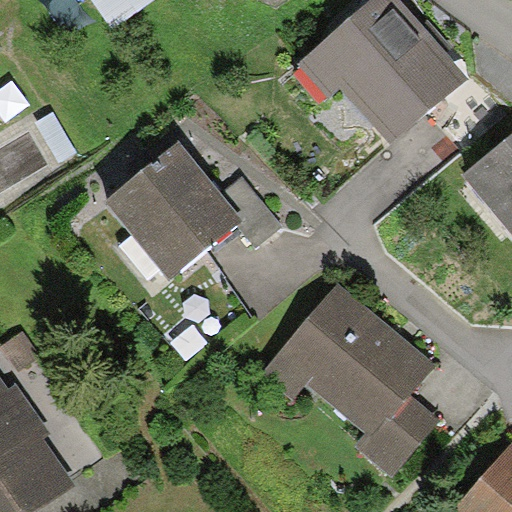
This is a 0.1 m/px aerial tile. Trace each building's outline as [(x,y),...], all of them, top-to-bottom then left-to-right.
[(157,0),(91,0),(114,31),(157,0)] [(431,36),(399,0),(377,0),(301,67),(334,105),(345,96),(391,149),(470,80),(431,36)] [(511,243),(511,139),(461,182),(511,243)] [(224,197),(185,148),(154,172),(111,206),(169,281),(240,226),(257,248),(281,229),(244,182),(224,197)] [(436,372),(343,287),(261,377),(292,405),(311,384),(367,436),(356,448),(392,481),(446,423),(415,395),(436,372)] [(0,374),(0,511),(106,511),(149,479),(123,443),(72,479),(46,440),(54,436),(15,383),(10,388),(0,374)] [(511,511),(511,449),(460,511),(511,511)]
